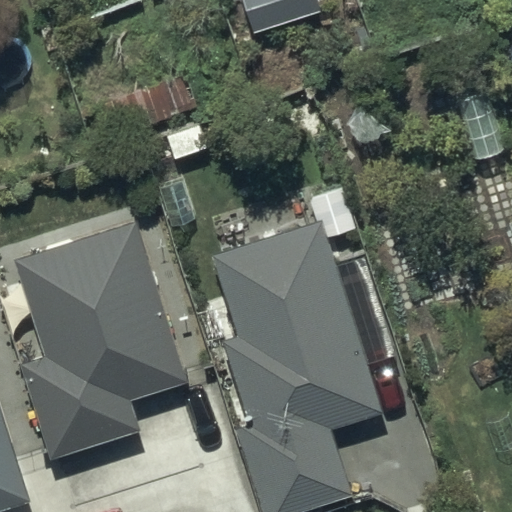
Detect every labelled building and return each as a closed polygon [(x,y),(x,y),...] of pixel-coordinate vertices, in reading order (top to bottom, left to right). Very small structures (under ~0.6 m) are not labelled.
[(318,0),(246,0),(257,34),(322,14),(318,0)] [(192,101),(181,72),(94,103),(105,132),(192,101)] [(372,405),(311,213),(255,230),(251,216),(211,228),(217,246),(204,250),(230,333),(214,338),(240,420),(230,423),(257,511),(263,511),(344,487),(323,421),(372,405)] [(172,379),(126,217),(6,252),(34,349),(12,356),(40,451),(129,425),(120,395),(172,379)] [(0,501),(20,496),(0,429),(0,501)]
